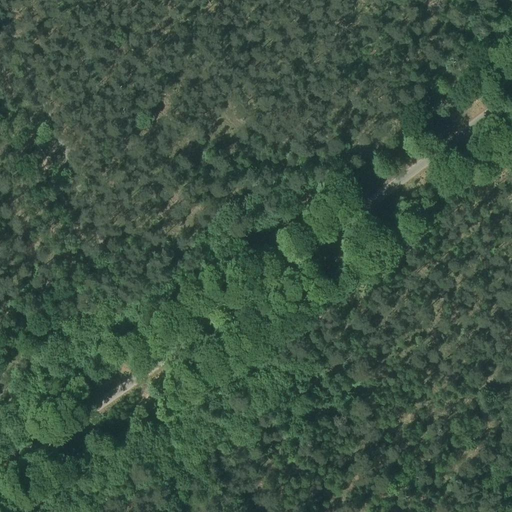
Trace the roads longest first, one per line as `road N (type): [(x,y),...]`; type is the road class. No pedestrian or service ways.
road 1 (unclassified): [(511,99),(0,470)]
road 2 (track): [(126,378),(52,174),(0,68)]
